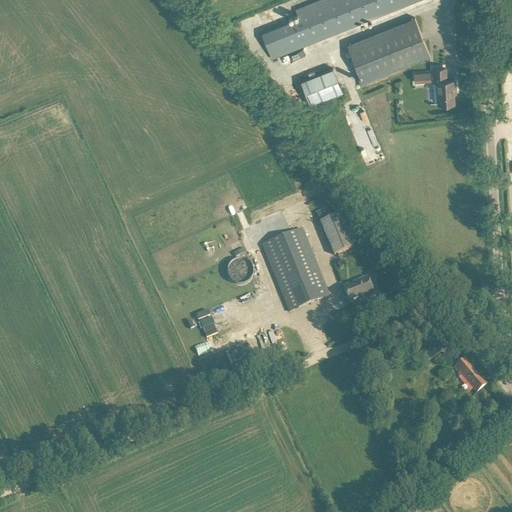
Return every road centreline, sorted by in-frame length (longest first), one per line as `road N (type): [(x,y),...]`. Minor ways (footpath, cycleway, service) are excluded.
road 1 (unclassified): [(505,381),(482,0)]
road 2 (track): [(0,494),(264,382)]
road 3 (track): [(450,315),(420,317),(264,382)]
